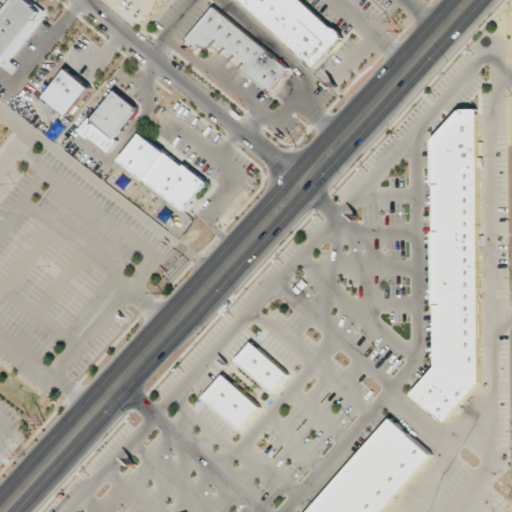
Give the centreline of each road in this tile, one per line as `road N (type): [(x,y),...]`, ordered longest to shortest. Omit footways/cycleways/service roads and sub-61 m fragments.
road 1 (secondary): [(2,511),(470,0)]
road 2 (residential): [(77,0),(301,185)]
road 3 (residential): [(0,98),(223,271)]
